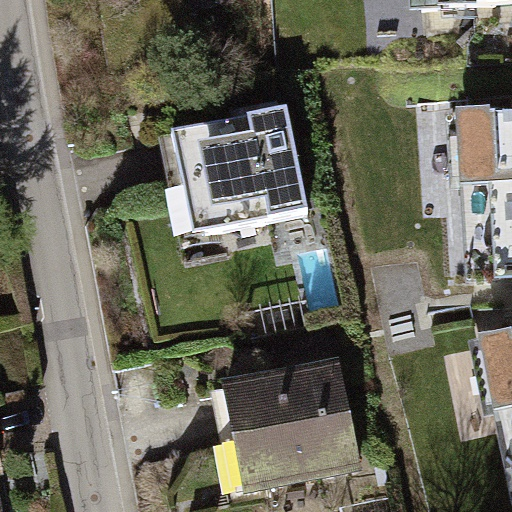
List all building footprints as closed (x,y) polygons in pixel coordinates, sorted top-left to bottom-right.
[(421,0),(422,12),(450,10),(449,0),(421,0)] [(449,0),(450,10),(478,8),(477,0),(449,0)] [(511,0),(477,0),(478,8),(511,5),(511,0)] [(285,117),(164,141),(174,192),(185,190),(194,238),(305,215),(285,117)] [(471,281),(511,278),(511,117),(461,120),(471,281)] [(511,340),(484,347),(511,476),(511,340)] [(336,371),(216,395),(226,445),(236,443),(246,491),(356,469),(336,371)]
